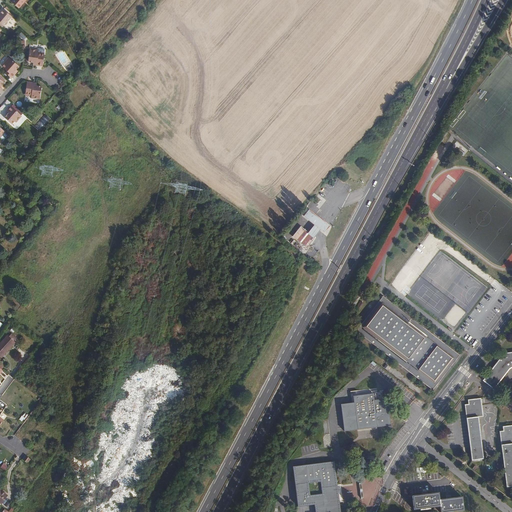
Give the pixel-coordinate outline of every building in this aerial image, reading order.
[(12,0),(11,1),(19,8),(25,0),(12,0)] [(0,22),(4,25),(12,16),(4,9),(1,13),(0,13),(0,22)] [(28,62),(33,63),(36,63),(36,66),(42,67),(44,54),(38,53),(38,52),(38,50),(30,49),(28,62)] [(15,71),(16,69),(19,66),(9,57),(4,63),(5,64),(2,67),(7,71),(6,73),(12,78),(17,73),(15,71)] [(27,82),(25,95),(31,95),(31,97),(31,98),(40,100),(42,84),(37,84),(37,86),(33,85),(33,83),(27,82)] [(8,115),(7,115),(5,118),(12,124),(15,121),(16,122),(22,116),(10,106),(6,111),(8,112),(9,114),(8,115)] [(301,224),(292,235),(308,248),(316,238),(315,237),(321,228),(325,231),(330,225),(310,210),(305,217),(314,224),(309,231),(301,224)] [(358,336),(433,390),(437,385),(436,384),(437,382),(438,383),(456,361),(454,360),(456,358),(457,359),(460,355),(441,340),(440,341),(437,339),(438,338),(433,334),(432,335),(429,332),(430,331),(383,299),(380,303),(381,304),(380,306),(379,305),(378,306),(373,314),(363,328),(364,329),(363,331),(362,330),(358,336)] [(0,359),(4,355),(3,355),(4,353),(5,354),(16,342),(14,340),(9,336),(8,335),(0,343),(0,359)] [(511,352),(504,353),(483,381),(494,389),(510,369),(511,367),(511,352)] [(356,402),(343,403),(346,429),(391,425),(389,398),(376,400),(375,393),(356,395),(356,402)] [(473,460),(484,458),(479,416),(484,415),(481,398),(469,399),(469,403),(465,404),(473,460)] [(500,432),(505,489),(511,488),(511,426),(502,427),(502,432),(500,432)] [(340,511),(333,462),(292,467),(297,507),(315,504),(315,511),(340,511)] [(0,490),(0,504),(3,507),(10,497),(0,490)] [(455,511),(465,511),(463,497),(436,500),(435,493),(409,496),(411,510),(437,507),(437,511),(455,511)]
